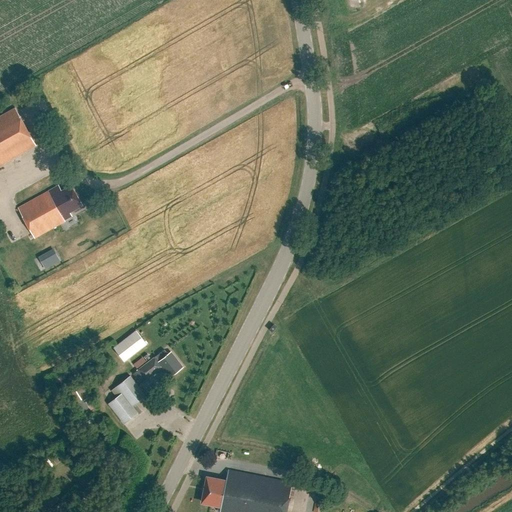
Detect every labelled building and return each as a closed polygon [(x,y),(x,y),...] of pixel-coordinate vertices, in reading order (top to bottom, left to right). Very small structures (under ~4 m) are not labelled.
[(0,167),(37,146),(15,107),(0,115),(0,167)] [(59,186),(18,208),(34,239),(65,222),(65,221),(72,216),(70,213),(83,206),(71,186),(62,191),(59,186)] [(38,256),(45,269),(61,261),(54,248),(38,256)] [(147,346),(137,332),(114,349),(125,363),(147,346)] [(171,377),(182,368),(170,353),(168,354),(165,351),(139,371),(138,370),(134,373),(143,384),(163,368),(171,377)] [(56,384),(66,378),(64,374),(54,380),(56,384)] [(122,395),(109,404),(124,425),(139,414),(139,413),(140,412),(135,406),(146,397),(131,377),(116,388),(122,395)] [(90,411),(95,408),(80,384),(67,392),(75,404),(81,400),(82,401),(84,400),(90,411)] [(42,476),(64,458),(58,450),(36,468),(42,476)] [(85,469),(94,462),(86,454),(78,461),(85,469)] [(286,511),(292,484),(228,471),(226,482),(208,478),(202,504),(220,507),(219,511),(286,511)] [(44,488),(34,477),(20,490),(30,501),(44,488)] [(42,511),(46,511),(59,499),(50,490),(35,505),(42,511)] [(83,511),(89,499),(84,496),(77,508),(83,511)]
